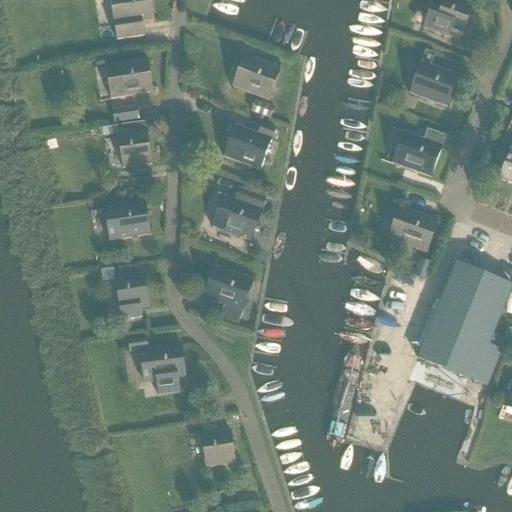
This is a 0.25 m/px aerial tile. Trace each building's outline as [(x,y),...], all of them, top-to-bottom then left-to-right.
[(142,23),(155,21),(151,0),(110,0),(116,40),(144,36),(142,23)] [(474,5),(459,0),(444,0),(443,3),(436,0),(433,0),(423,29),(449,39),(451,33),(462,37),(474,5)] [(431,66),(435,55),(425,51),(421,63),(431,66)] [(244,56),(232,88),(269,102),(281,70),(244,56)] [(153,94),(148,60),(105,66),(110,100),(153,94)] [(446,108),(458,76),(431,66),(421,63),(421,62),(409,95),(446,108)] [(270,120),(275,108),(255,101),(250,113),(270,120)] [(112,111),(114,124),(138,120),(136,107),(112,111)] [(122,169),(152,165),(146,123),(116,127),(122,169)] [(276,130),(261,124),(258,135),(235,126),(223,158),(260,172),(276,130)] [(447,132),(434,127),(430,138),(443,143),(447,132)] [(403,169),(431,179),(443,147),(415,137),(403,169)] [(499,181),(511,185),(511,153),(499,181)] [(223,232),(251,243),(267,199),(246,191),(241,203),(235,200),(223,232)] [(104,208),(109,242),(149,235),(144,202),(104,208)] [(399,208),(387,240),(427,254),(439,222),(399,208)] [(428,263),(419,260),(414,277),(425,281),(430,264),(428,263)] [(140,275),(138,265),(113,269),(114,279),(140,275)] [(501,352),(488,347),(511,288),(456,265),(417,360),(474,382),(487,387),(501,352)] [(214,267),(203,299),(242,313),(254,281),(214,267)] [(121,321),(142,318),(140,309),(149,308),(144,274),(140,275),(114,279),(121,321)] [(186,379),(181,346),(148,350),(146,339),(129,341),(130,352),(139,351),(143,382),(156,380),(158,397),(180,394),(178,380),(186,379)] [(511,383),(502,407),(511,411),(511,383)] [(216,422),(201,424),(202,434),(217,432),(216,422)] [(201,436),(206,469),(235,465),(230,431),(201,436)]
